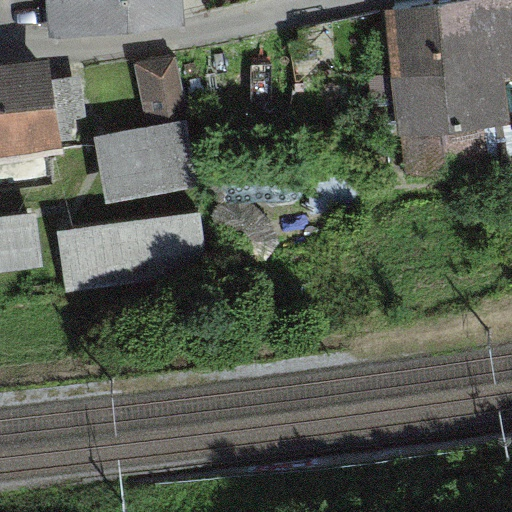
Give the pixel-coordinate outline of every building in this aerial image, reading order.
[(511,55),(511,0),(481,0),(400,13),(402,62),(503,57),(511,55)] [(176,45),(143,52),(156,111),(189,104),(176,45)] [(503,57),(402,62),(406,156),(486,152),(484,106),(505,105),(503,57)] [(0,67),(0,157),(57,151),(47,63),(0,67)] [(188,125),(99,141),(112,208),(201,192),(188,125)] [(194,215),(55,234),(63,294),(202,274),(194,215)] [(36,216),(0,221),(0,275),(43,269),(36,216)]
